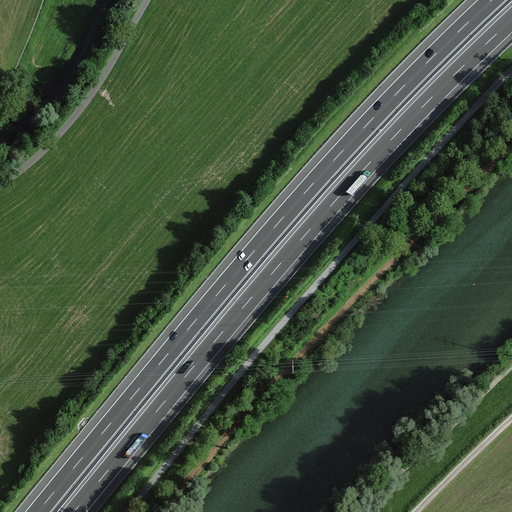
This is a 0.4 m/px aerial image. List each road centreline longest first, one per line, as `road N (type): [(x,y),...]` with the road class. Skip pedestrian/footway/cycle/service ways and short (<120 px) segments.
road 1 (motorway): [(491,0),(307,188),(37,511)]
road 2 (motorway): [(76,511),(330,207),(511,21)]
road 3 (track): [(511,70),(382,212),(134,511)]
road 4 (unknown): [(511,148),(310,344),(161,511)]
road 5 (track): [(149,0),(58,137),(0,186)]
road 6 (track): [(511,421),(418,511)]
